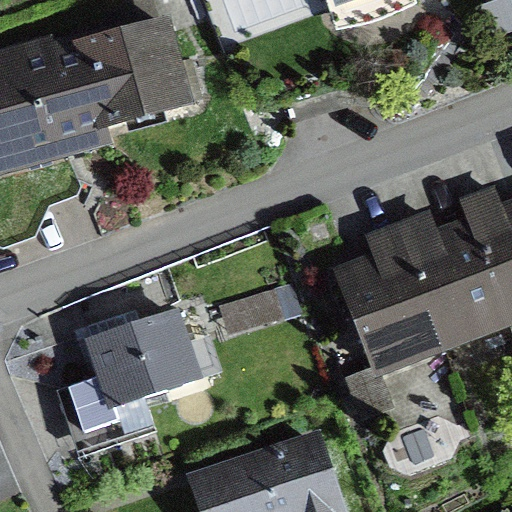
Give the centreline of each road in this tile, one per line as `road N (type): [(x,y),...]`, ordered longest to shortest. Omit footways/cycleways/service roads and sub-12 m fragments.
road 1 (residential): [(0,299),(511,103)]
road 2 (residential): [(0,401),(49,511)]
